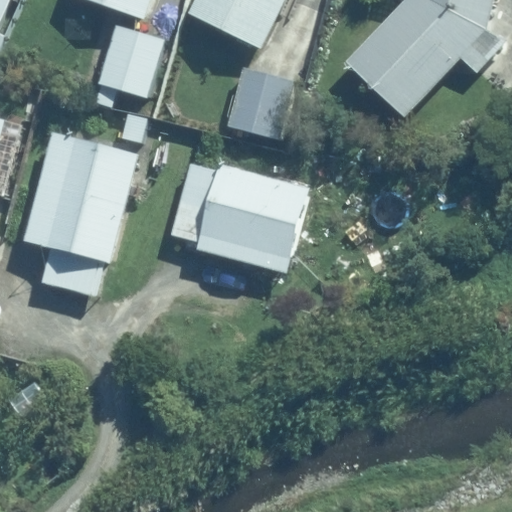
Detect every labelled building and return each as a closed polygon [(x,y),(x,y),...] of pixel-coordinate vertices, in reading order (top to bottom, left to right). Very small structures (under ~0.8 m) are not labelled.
[(0,0),(0,41),(19,0),(0,0)] [(154,25),(162,0),(74,0),(74,1),(154,25)] [(203,0),(196,14),(271,50),(294,0),(307,0),(329,10),(333,0),(203,0)] [(401,0),(409,1),(353,64),(410,115),(461,58),(485,80),(511,50),(511,44),(487,22),(491,0),(401,0)] [(174,40),(125,30),(112,91),(161,101),(174,40)] [(301,87),(248,76),(238,128),(291,138),(301,87)] [(0,157),(8,125),(0,122),(0,157)] [(142,159),(56,138),(28,250),(54,256),(46,290),(97,303),(105,271),(113,273),(142,159)] [(222,177),(193,169),(173,242),(202,249),(200,259),(289,282),(314,195),(223,171),(222,177)]
